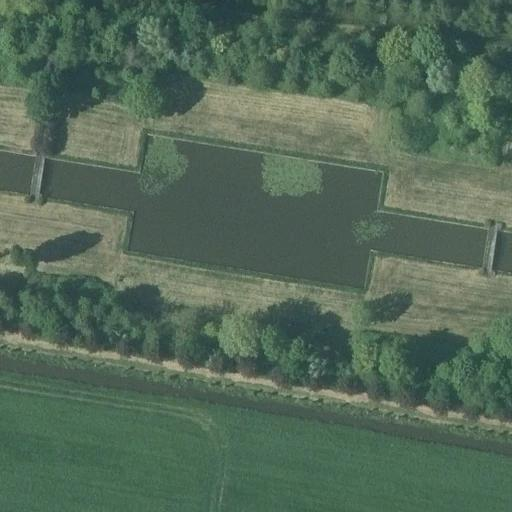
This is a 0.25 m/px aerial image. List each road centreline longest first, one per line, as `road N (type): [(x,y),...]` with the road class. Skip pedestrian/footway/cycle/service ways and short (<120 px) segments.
road 1 (track): [(511,175),(381,154),(381,116),(166,81),(154,110),(52,95),(59,38),(0,29)]
road 2 (track): [(479,330),(362,311),(353,356),(118,317),(127,280),(0,254)]
road 3 (track): [(0,343),(511,432)]
road 4 (track): [(129,0),(511,55)]
road 5 (track): [(0,386),(204,423),(224,450),(217,511)]
road 6 (track): [(501,173),(479,330),(511,335)]
road 7 (track): [(52,95),(23,259)]
road 8 (track): [(361,0),(511,22)]
